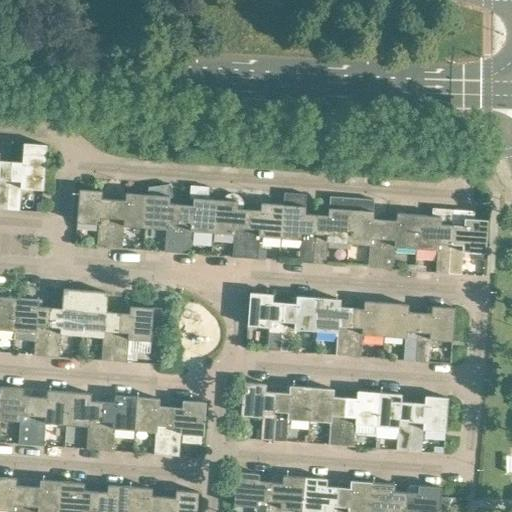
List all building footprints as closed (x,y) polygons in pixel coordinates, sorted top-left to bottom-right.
[(10,161),(6,210),(19,211),(21,188),(43,190),(45,156),(46,145),(23,143),(22,155),(22,162),(10,161)] [(0,209),(6,210),(10,161),(0,160),(0,209)] [(147,194),(144,227),(166,229),(164,252),(176,253),(180,204),(169,203),(169,197),(172,197),(170,184),(148,187),(148,188),(148,190),(147,194)] [(209,187),(190,186),(189,199),(193,199),(192,205),(180,204),(176,253),(189,254),(191,231),(212,232),(215,199),(208,199),(209,187)] [(101,191),(79,189),(77,215),(76,222),(98,224),(96,247),(109,248),(113,199),(101,198),(101,191)] [(123,226),(144,227),(147,194),(125,193),(125,200),(113,199),(109,248),(122,249),(123,226)] [(232,257),(244,258),(248,210),(242,209),(243,203),(243,202),(242,200),(241,198),(240,197),(239,196),(238,195),(236,194),(235,193),(232,193),(229,193),(228,194),(226,195),(224,197),(223,198),(222,199),(222,200),(215,199),(212,232),(234,234),(232,257)] [(300,262),(312,263),(316,215),(304,214),(306,194),(284,193),(283,205),(280,238),(302,239),(300,262)] [(328,216),(316,215),(312,263),(325,264),(327,241),(347,243),(350,198),(329,196),(329,208),(328,216)] [(368,267),(379,268),(383,220),(372,219),(373,211),(373,199),(350,198),(347,243),(370,244),(368,267)] [(260,210),(248,210),(244,258),(257,259),(259,236),(280,238),(283,205),(261,203),(260,210)] [(436,272),(447,273),(452,209),(432,208),(431,216),(417,215),(415,248),(437,250),(436,272)] [(474,211),(452,209),(447,273),(461,274),(462,252),(484,253),(487,220),(473,219),(474,211)] [(396,221),(383,220),(379,268),(393,269),(395,246),(415,248),(417,215),(396,213),(396,221)] [(60,334),(81,336),(84,291),(63,289),(61,309),(49,308),(46,356),(59,357),(60,334)] [(101,360),(113,361),(116,313),(105,312),(107,292),(84,291),(81,336),(103,337),(101,360)] [(267,350),(278,351),(282,302),(272,302),(272,294),(250,292),(249,304),(247,325),(269,327),(267,350)] [(0,329),(13,330),(16,297),(0,296),(0,329)] [(295,303),(282,302),(278,351),(293,352),(294,329),(315,331),(318,298),(296,296),(295,303)] [(38,299),(16,297),(13,330),(35,332),(34,355),(46,356),(49,308),(37,307),(38,299)] [(335,355),(347,356),(350,308),(339,307),(340,299),(318,298),(315,331),(337,332),(335,355)] [(363,309),(350,308),(347,356),(360,357),(362,334),(383,336),(385,303),(364,301),(363,309)] [(403,360),(414,361),(417,313),(407,312),(408,304),(385,303),(383,336),(405,337),(403,360)] [(129,314),(116,313),(113,361),(126,362),(126,361),(127,351),(128,339),(150,341),(153,308),(129,306),(129,314)] [(431,314),(417,313),(414,361),(428,362),(430,339),(452,341),(454,308),(432,306),(431,314)] [(137,362),(138,352),(127,351),(126,361),(137,362)] [(265,391),(265,384),(243,382),(240,415),(262,417),(260,440),(273,441),(276,392),(265,391)] [(287,419),(310,421),(312,387),(289,386),(289,393),(276,392),(273,441),(286,442),(287,419)] [(22,396),(23,388),(1,387),(0,398),(0,419),(20,421),(18,444),(30,445),(34,397),(22,396)] [(328,445),(341,446),(344,397),(333,397),(333,389),(312,387),(310,421),(330,422),(328,445)] [(45,423),(66,425),(69,392),(47,390),(46,397),(34,397),(30,445),(43,446),(45,423)] [(344,397),(341,446),(354,447),(355,434),(376,435),(377,425),(377,426),(379,393),(357,391),(356,398),(344,397)] [(90,401),(91,393),(69,392),(66,425),(88,426),(86,449),(98,450),(102,402),(90,401)] [(396,450),(408,451),(412,402),(400,402),(401,394),(379,393),(377,426),(398,427),(396,450)] [(113,428),(133,430),(135,397),(115,395),(114,403),(102,402),(98,450),(111,451),(113,428)] [(424,403),(412,402),(408,451),(421,452),(423,430),(445,431),(447,398),(425,396),(424,403)] [(158,406),(159,399),(135,397),(133,430),(156,432),(154,454),(166,455),(169,407),(158,406)] [(181,434),(202,435),(205,402),(182,400),(182,408),(169,407),(166,455),(179,456),(181,434)] [(236,472),(233,505),(255,507),(254,511),(267,511),(271,482),(258,481),(258,474),(236,472)] [(302,510),(305,477),(282,475),(282,483),(271,482),(267,511),(280,511),(280,509),(302,510)] [(12,511),(25,511),(27,486),(15,485),(16,478),(0,476),(0,510),(13,511),(12,511)] [(335,511),(338,487),(326,486),(326,479),(305,477),(302,510),(323,511),(322,511),(335,511)] [(59,511),(62,482),(40,480),(39,487),(27,486),(25,511),(59,511)] [(370,511),(372,482),(353,481),(352,488),(338,487),(335,511),(370,511)] [(84,483),(62,482),(59,511),(93,511),(95,492),(83,491),(84,483)] [(372,482),(370,511),(403,511),(406,492),(396,492),(394,491),(394,484),(372,482)] [(126,511),(128,486),(108,485),(107,492),(95,492),(93,511),(126,511)] [(152,488),(128,486),(126,511),(161,511),(163,497),(151,496),(152,488)] [(406,492),(403,511),(438,511),(440,497),(441,487),(418,486),(417,493),(406,492)] [(196,511),(198,492),(176,490),(175,498),(163,497),(161,511),(196,511)]
